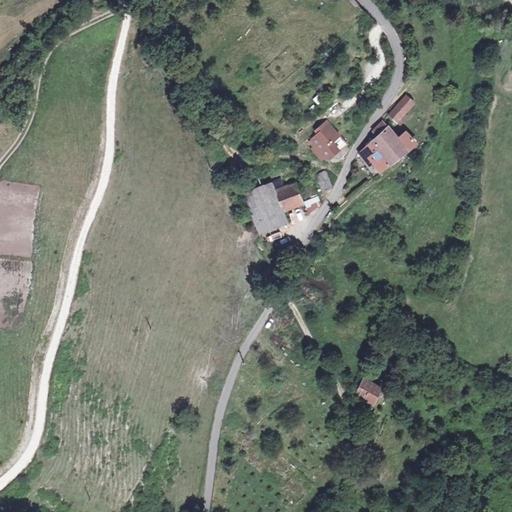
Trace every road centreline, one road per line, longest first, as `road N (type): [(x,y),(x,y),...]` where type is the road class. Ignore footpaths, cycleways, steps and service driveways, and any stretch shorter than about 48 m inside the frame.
road 1 (tertiary): [(363,0),(400,53),(395,86),(230,376),(204,511)]
road 2 (track): [(0,485),(28,458),(38,431),(50,352),(106,167),(126,6)]
road 3 (track): [(126,0),(151,46),(238,157),(301,155),(343,173)]
road 4 (track): [(328,511),(351,460),(350,417),(282,285)]
